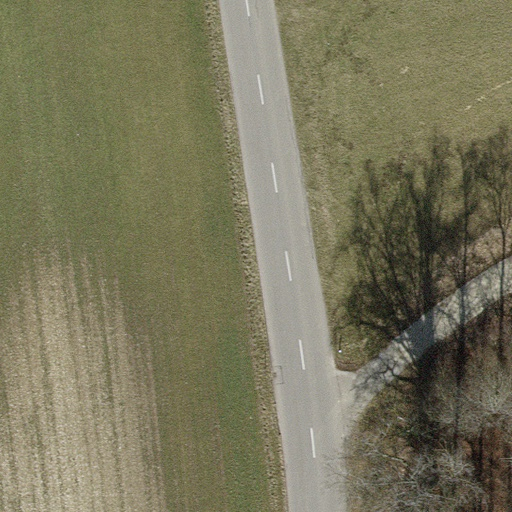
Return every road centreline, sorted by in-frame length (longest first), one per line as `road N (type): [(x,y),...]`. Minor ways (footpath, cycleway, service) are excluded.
road 1 (tertiary): [(252,0),(319,460),(319,511)]
road 2 (track): [(511,274),(381,380),(319,460)]
